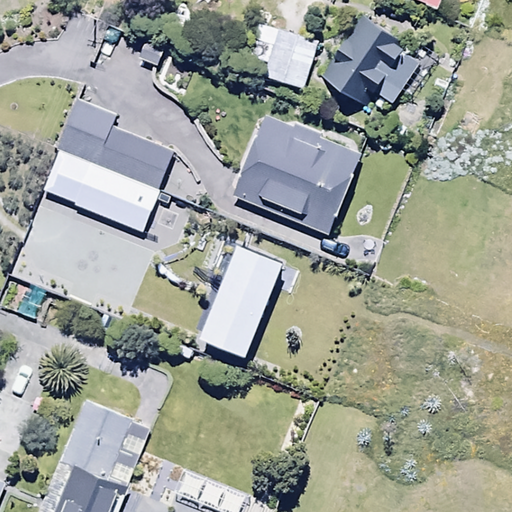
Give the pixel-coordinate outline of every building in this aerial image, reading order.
[(445,0),(415,0),(441,11),(445,0)] [(426,60),(361,18),(323,77),(388,119),(426,60)] [(319,43),(279,33),(267,80),(308,89),(319,43)] [(120,119),(85,105),(49,192),(147,232),(178,156),(115,131),(120,119)] [(368,160),(275,121),(242,199),(335,239),(368,160)] [(290,269),(236,246),(224,275),(234,279),(208,343),(253,361),(290,269)] [(49,298),(7,279),(0,295),(0,307),(37,324),(49,298)] [(135,425),(90,406),(47,511),(126,511),(123,510),(131,491),(112,483),(135,425)]
